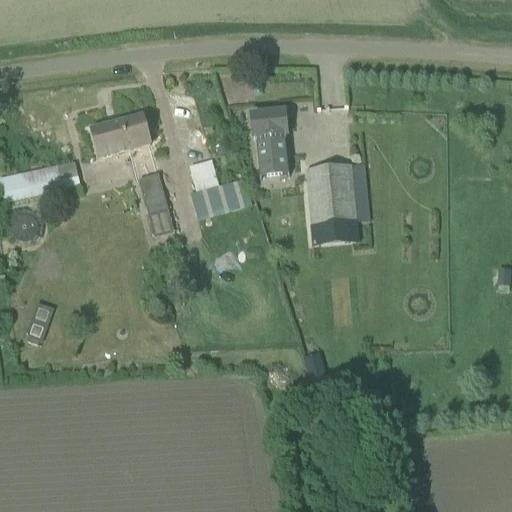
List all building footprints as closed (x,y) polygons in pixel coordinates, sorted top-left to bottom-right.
[(286,114),(249,118),(252,144),(256,143),(260,182),(289,179),(284,141),(289,140),(286,114)] [(91,135),(99,162),(150,148),(143,121),(91,135)] [(0,182),(0,190),(3,207),(80,192),(75,168),(0,182)] [(311,230),(369,225),(364,170),(338,172),(305,175),(311,230)] [(139,183),(154,242),(174,237),(159,178),(139,183)] [(191,200),(198,224),(254,208),(247,184),(191,200)] [(9,223),(7,231),(8,241),(15,248),(25,250),(33,248),(40,241),(42,233),(41,223),(34,216),(25,214),(16,217),(9,223)] [(498,272),(497,289),(509,290),(510,273),(498,272)] [(23,343),(40,350),(53,314),(37,308),(23,343)] [(308,359),(308,388),(323,387),(323,359),(308,359)]
